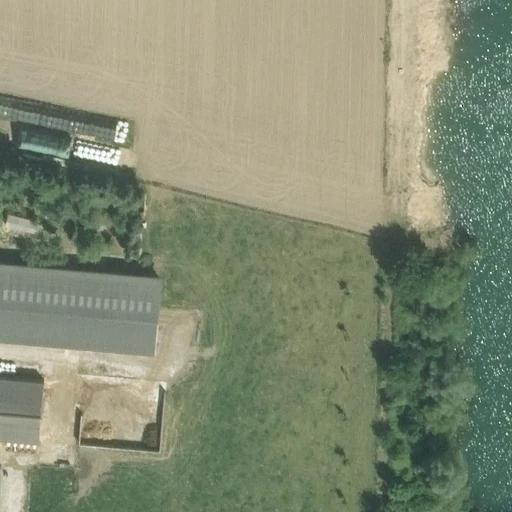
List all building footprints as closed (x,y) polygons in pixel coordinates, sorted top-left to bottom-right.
[(0,119),(0,139),(52,150),(56,130),(26,124),(29,110),(8,106),(5,121),(0,119)] [(139,170),(144,155),(116,147),(111,162),(139,170)] [(10,214),(8,225),(31,228),(33,217),(10,214)] [(160,278),(0,263),(0,336),(153,350),(160,278)] [(44,380),(0,376),(0,436),(39,440),(44,380)]
